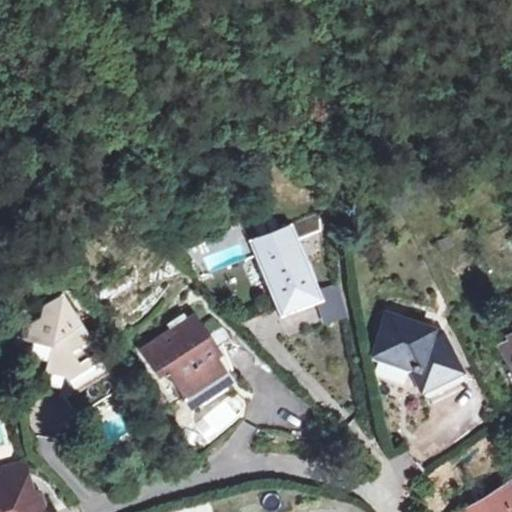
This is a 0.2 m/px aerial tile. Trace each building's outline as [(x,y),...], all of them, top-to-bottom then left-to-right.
[(248,240),(273,305),(287,300),(279,281),(309,269),(291,223),(248,240)] [(249,289),(263,283),(255,261),(240,267),(249,289)] [(287,300),(273,305),(278,316),(320,299),(309,269),(279,281),(287,300)] [(17,339),(45,347),(40,371),(59,376),(66,386),(62,401),(72,418),(118,391),(60,295),(40,306),(37,318),(20,327),(17,339)] [(430,400),(466,382),(444,333),(390,314),(377,351),(412,364),(430,400)] [(200,340),(204,337),(192,319),(140,352),(155,375),(163,370),(171,381),(178,377),(189,395),(197,408),(230,387),(211,358),(200,340)] [(216,354),(204,337),(200,340),(211,358),(216,354)] [(178,377),(171,381),(183,399),(189,395),(178,377)] [(0,511),(32,511),(29,500),(10,490),(8,482),(13,480),(11,470),(0,472),(0,511)] [(511,511),(511,484),(461,511),(511,511)]
